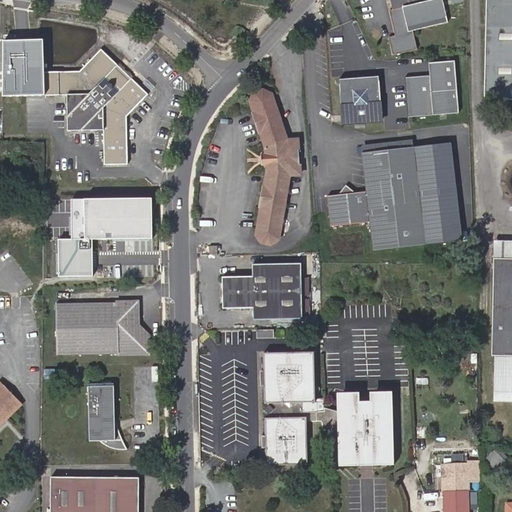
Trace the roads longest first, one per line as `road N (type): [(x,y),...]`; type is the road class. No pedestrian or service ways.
road 1 (residential): [(229,82),(196,130),(181,187),(186,511)]
road 2 (unknown): [(0,338),(27,368),(40,423),(32,479),(11,511)]
road 3 (residential): [(229,82),(168,27),(103,0)]
